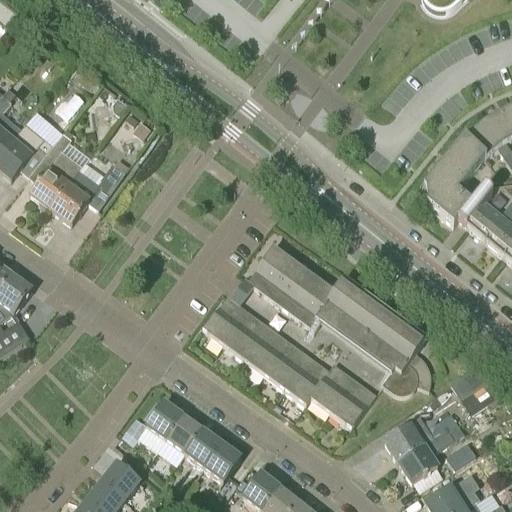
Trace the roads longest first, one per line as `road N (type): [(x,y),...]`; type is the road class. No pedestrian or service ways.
road 1 (residential): [(511,52),(458,74),(387,135),(359,123),(209,0)]
road 2 (tertiary): [(350,217),(245,110),(145,51)]
road 3 (tertiary): [(145,51),(230,129),(350,217)]
road 4 (residential): [(368,511),(178,371)]
road 5 (tertiary): [(511,348),(350,217)]
road 6 (residential): [(26,511),(138,368),(145,348)]
road 7 (residential): [(145,348),(252,197)]
